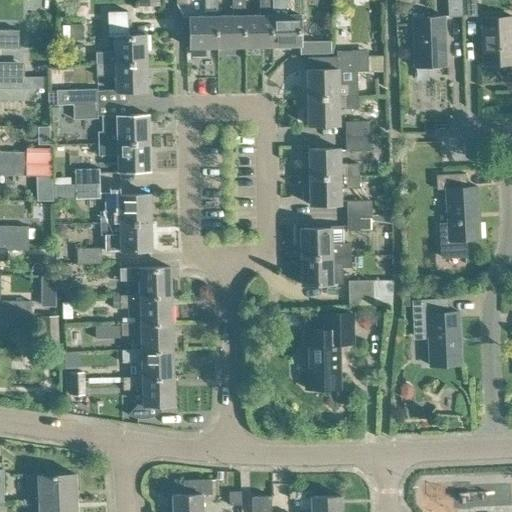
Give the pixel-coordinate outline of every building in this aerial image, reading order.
[(216,16),(217,16),(216,0),(203,0),(204,16),(188,16),(189,48),(217,47),(216,16)] [(243,15),(244,15),(243,0),(231,0),(232,15),(217,16),(216,16),(217,47),(244,47),(243,15)] [(271,15),(270,0),(258,0),(259,15),(244,15),(243,15),(244,47),(271,46),(271,15)] [(271,15),(271,46),(299,45),(299,41),(298,0),(285,0),(286,14),(271,15)] [(446,0),(447,16),(462,16),(460,0),(446,0)] [(460,0),(462,16),(474,15),(473,0),(460,0)] [(145,35),(127,35),(127,11),(107,11),(107,36),(113,36),(114,51),(95,52),(95,64),(145,62),(145,35)] [(413,67),(445,66),(443,16),(411,17),(413,67)] [(481,64),(511,63),(511,25),(511,16),(480,17),(481,64)] [(0,47),(17,48),(18,30),(0,29),(0,47)] [(330,41),(299,41),(299,45),(299,54),(330,53),(330,41)] [(306,97),(356,96),(356,71),(367,70),(366,56),(355,56),(355,51),(335,51),(336,68),(305,69),(306,97)] [(145,62),(95,64),(96,76),(114,75),(115,91),(146,90),(145,62)] [(0,76),(0,87),(46,88),(46,77),(0,76)] [(56,104),(72,104),(96,103),(96,89),(56,90),(56,104)] [(356,96),(306,97),(306,125),(338,124),(338,108),(357,108),(356,96)] [(96,103),(72,104),(72,119),(97,118),(96,103)] [(97,143),(148,142),(147,114),(115,115),(101,115),(101,131),(97,132),(97,143)] [(344,136),(368,136),(368,121),(344,121),(344,136)] [(368,136),(344,136),(345,151),(369,150),(368,136)] [(148,142),(97,143),(98,155),(116,155),(117,171),(148,170),(148,142)] [(0,163),(49,164),(49,148),(25,147),(25,151),(0,151),(0,163)] [(308,176),(358,175),(358,164),(339,164),(339,148),(307,149),(308,176)] [(49,180),(49,164),(0,163),(0,174),(25,176),(25,179),(49,180)] [(74,184),(99,183),(98,168),(74,169),(74,184)] [(465,187),(464,173),(435,175),(436,189),(444,188),(446,222),(438,222),(440,258),(466,256),(465,239),(479,238),(477,186),(465,187)] [(358,175),(308,176),(308,204),(340,203),(339,188),(358,187),(358,175)] [(74,185),(75,199),(99,198),(99,183),(74,184),(74,185)] [(54,200),(75,199),(74,185),(54,186),(54,200)] [(99,223),(150,221),(149,194),(119,194),(119,192),(104,193),(104,211),(99,211),(99,223)] [(346,216),(370,215),(370,201),(345,201),(346,216)] [(370,215),(346,216),(346,230),(370,230),(370,215)] [(150,221),(99,223),(100,235),(105,235),(105,251),(151,249),(150,221)] [(0,237),(28,238),(28,225),(0,224),(0,237)] [(299,256),(349,255),(349,243),(342,243),(341,226),(329,226),(329,228),(299,228),(299,256)] [(28,249),(28,238),(0,237),(0,259),(1,260),(1,249),(28,249)] [(76,264),(101,263),(100,248),(76,248),(76,264)] [(349,255),(299,256),(300,284),(341,283),(341,267),(350,267),(349,255)] [(138,295),(170,294),(169,267),(119,268),(119,280),(138,280),(138,295)] [(57,303),(58,276),(44,275),(43,303),(57,303)] [(347,305),(372,305),(371,280),(347,281),(347,305)] [(139,307),(139,322),(139,323),(171,322),(170,294),(138,295),(119,295),(120,308),(139,307)] [(447,312),(446,305),(446,298),(410,300),(412,339),(427,338),(428,365),(461,363),(458,312),(447,312)] [(0,311),(30,313),(30,301),(0,300),(0,311)] [(0,324),(30,325),(30,313),(0,311),(0,324)] [(303,389),(341,389),(340,345),(353,344),(352,312),(321,312),(321,328),(302,329),(303,369),(295,377),(303,384),(303,389)] [(41,349),(58,348),(56,315),(40,316),(41,349)] [(171,349),(171,322),(139,323),(139,322),(138,322),(120,323),(121,335),(139,334),(140,349),(140,350),(171,349)] [(120,325),(95,325),(95,338),(119,338),(120,325)] [(172,376),(171,349),(140,350),(140,349),(121,350),(121,362),(129,362),(130,377),(172,376)] [(69,395),(84,394),(83,372),(69,372),(69,395)] [(173,404),(172,376),(130,377),(122,377),(122,390),(141,389),(141,404),(135,404),(135,405),(127,413),(127,414),(135,417),(144,418),(153,415),(161,410),(156,405),(173,404)] [(399,387),(399,396),(402,399),(408,398),(410,395),(410,386),(406,383),(402,383),(399,387)] [(38,501),(75,500),(74,473),(26,475),(26,487),(37,487),(38,501)] [(171,511),(201,511),(201,494),(211,494),(210,479),(182,480),(183,494),(171,495),(171,511)] [(239,491),(239,483),(233,484),(234,491),(228,491),(229,505),(240,504),(240,491),(239,491)] [(250,511),(269,511),(270,495),(250,496),(250,511)] [(309,511),(339,511),(339,495),(309,496),(309,511)] [(75,511),(75,500),(38,501),(38,511),(75,511)]
